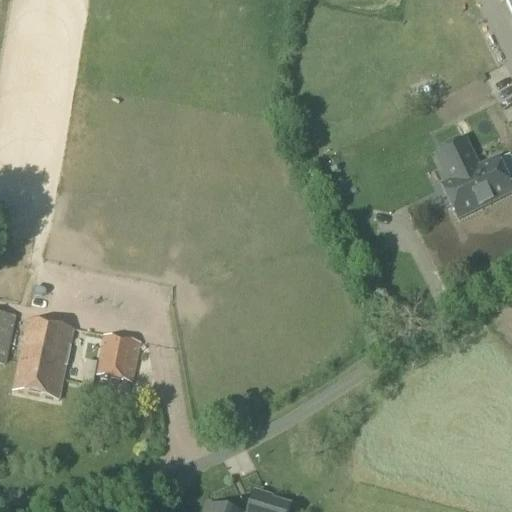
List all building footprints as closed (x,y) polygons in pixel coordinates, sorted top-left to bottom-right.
[(511,0),(501,0),(511,21),(511,0)] [(478,171),(464,142),(435,156),(449,185),(442,189),(457,221),(511,193),(496,162),(478,171)] [(0,366),(6,367),(16,318),(0,314),(0,366)] [(58,402),(73,331),(27,322),(13,393),(58,402)] [(131,384),(140,345),(104,338),(96,377),(131,384)] [(250,511),(219,511),(207,508),(205,511),(288,511),(290,508),(270,502),(271,499),(256,495),(250,511)]
